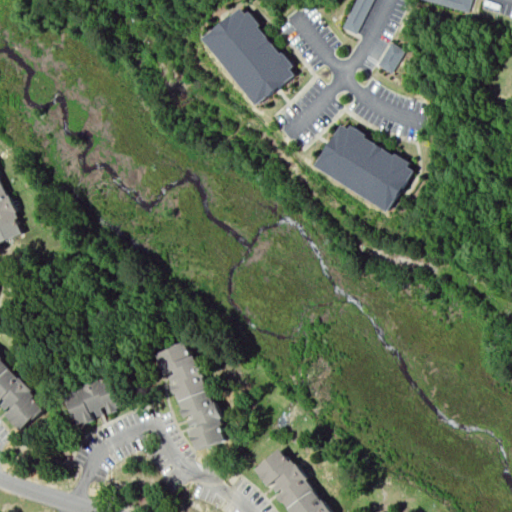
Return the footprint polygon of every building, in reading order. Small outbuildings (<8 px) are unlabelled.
[(354,0),(343,24),(356,30),(370,0),(354,0)] [(435,0),(474,14),(479,1),(476,0),(435,0)] [(266,108),(208,39),(246,7),(304,75),(266,108)] [(395,77),(409,51),(391,41),(376,68),(395,77)] [(394,208),(320,156),(349,115),(423,167),(394,208)] [(0,247),(0,171),(28,223),(23,225),(27,233),(0,247)] [(196,454),(188,432),(192,430),(172,373),(169,375),(161,353),(192,342),(197,356),(201,354),(229,433),(224,435),(227,443),(196,454)] [(22,433),(6,415),(9,412),(0,402),(0,353),(44,400),(40,403),(46,410),(22,433)] [(97,421),(79,427),(69,397),(79,394),(76,387),(117,374),(129,410),(112,416),(110,409),(95,414),(97,421)] [(294,511),(273,485),(270,488),(256,470),(281,450),(290,461),(294,457),(338,511),(294,511)]
